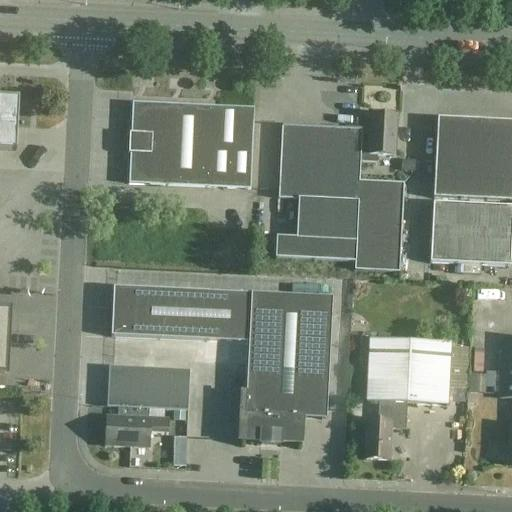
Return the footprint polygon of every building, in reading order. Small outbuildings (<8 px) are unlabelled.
[(0,149),(16,150),(17,125),(12,124),(12,112),(5,103),(0,102),(0,149)] [(132,105),(128,186),(250,191),(254,110),(132,105)] [(361,146),(360,164),(376,165),(377,157),(395,158),(397,118),(370,116),(368,147),(361,146)] [(453,201),(457,121),(437,120),(433,200),(453,201)] [(511,124),(457,121),(453,201),(511,203),(511,124)] [(403,186),(359,184),(360,164),(361,146),(361,144),(281,140),(281,141),(278,201),(298,202),(296,240),(276,239),(275,260),(354,264),(354,272),(399,275),(403,186)] [(511,207),(511,209),(432,205),(429,265),(509,269),(511,223),(511,222),(511,207)] [(231,295),(214,294),(116,290),(113,338),(229,344),(231,295)] [(248,345),(245,396),(242,396),(239,443),(260,444),(260,446),(280,447),(280,445),(300,446),(302,421),(326,422),(332,300),(231,295),(229,344),(248,345)] [(511,340),(502,340),(499,400),(511,400),(511,412),(511,429),(510,429),(508,469),(511,468),(511,340)] [(378,424),(365,423),(363,462),(389,463),(391,430),(405,431),(406,406),(446,408),(449,346),(369,342),(366,404),(378,405),(378,424)] [(128,410),(148,411),(187,413),(189,373),(109,369),(106,409),(128,410)] [(16,455),(18,410),(4,410),(3,454),(16,455)] [(148,421),(148,411),(128,410),(128,419),(106,418),(105,448),(149,451),(149,436),(167,436),(168,421),(148,421)]
